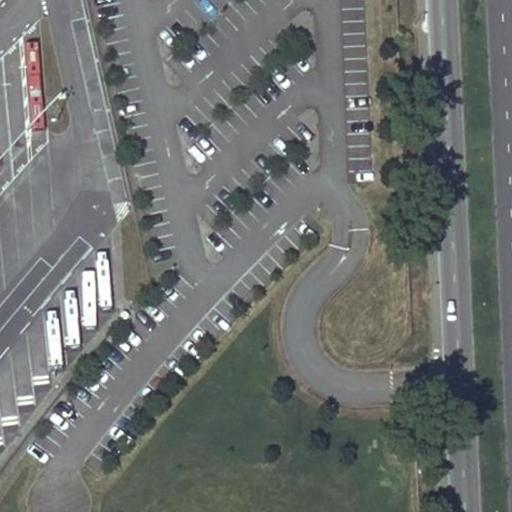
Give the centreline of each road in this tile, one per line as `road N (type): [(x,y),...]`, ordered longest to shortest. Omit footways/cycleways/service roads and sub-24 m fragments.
road 1 (primary): [(441,0),(464,511)]
road 2 (primary): [(511,222),(502,0)]
